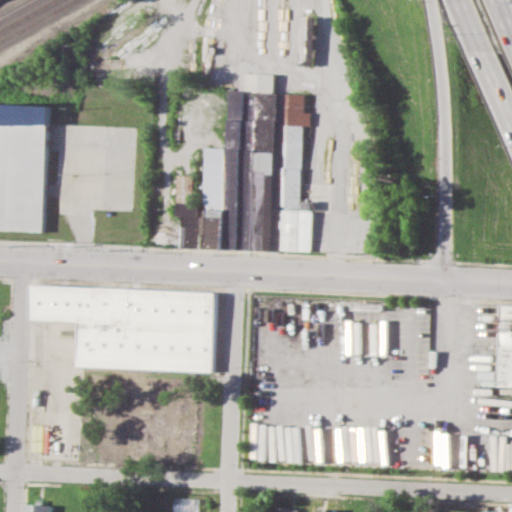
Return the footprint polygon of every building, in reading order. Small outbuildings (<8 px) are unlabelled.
[(302,14),(315,15),(314,63),(301,63),(302,14)] [(247,71),(277,73),(270,247),(212,245),(212,231),(198,230),(198,245),(186,245),(187,213),(181,213),(182,173),(198,174),(197,202),(205,202),(205,210),(211,210),(211,204),(209,195),(211,146),(232,147),(234,87),(247,88),(247,71)] [(286,91),(304,92),(304,110),(309,110),(309,124),(303,124),(301,208),(314,208),(313,250),(282,249),(286,91)] [(53,105),(0,102),(0,228),(47,230),(53,105)] [(32,284),(216,292),(213,371),(78,367),(80,321),(31,319),(32,284)] [(501,305),(511,305),(511,386),(497,386),(501,305)] [(175,496),(200,497),(199,511),(174,511),(175,496)]
